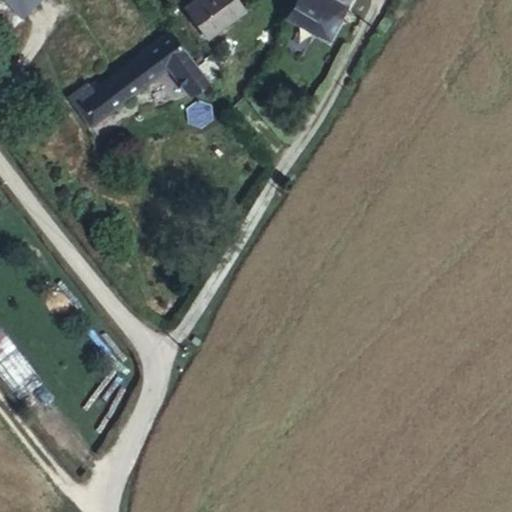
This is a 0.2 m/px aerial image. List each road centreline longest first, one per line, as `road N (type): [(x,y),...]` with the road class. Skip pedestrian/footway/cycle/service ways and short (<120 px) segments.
road 1 (unclassified): [(151,367),(376,0)]
road 2 (unclassified): [(151,367),(149,347),(0,172)]
road 3 (unclassified): [(105,511),(106,488),(151,367)]
